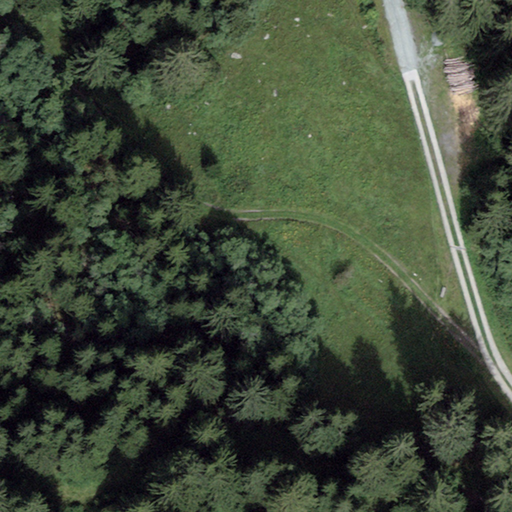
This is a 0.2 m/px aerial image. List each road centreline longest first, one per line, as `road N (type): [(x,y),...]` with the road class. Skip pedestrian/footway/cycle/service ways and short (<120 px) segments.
road 1 (track): [(487,359),(338,226),(283,213),(207,214),(0,19)]
road 2 (track): [(388,0),(487,359)]
